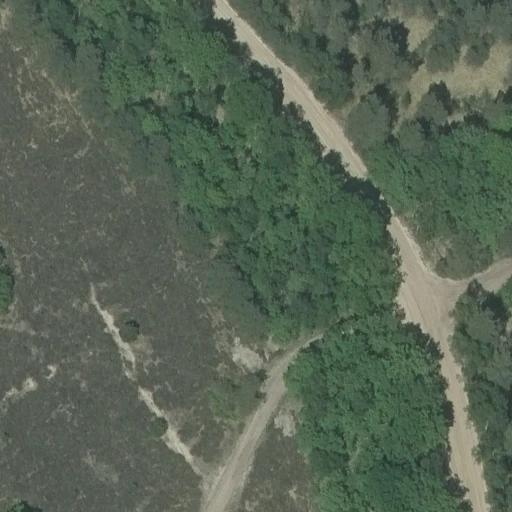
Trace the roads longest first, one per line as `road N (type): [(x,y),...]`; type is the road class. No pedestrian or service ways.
road 1 (track): [(203,0),(376,221),(395,284)]
road 2 (track): [(214,511),(328,330),(395,284)]
road 3 (track): [(395,284),(448,511)]
road 4 (track): [(406,338),(511,269)]
